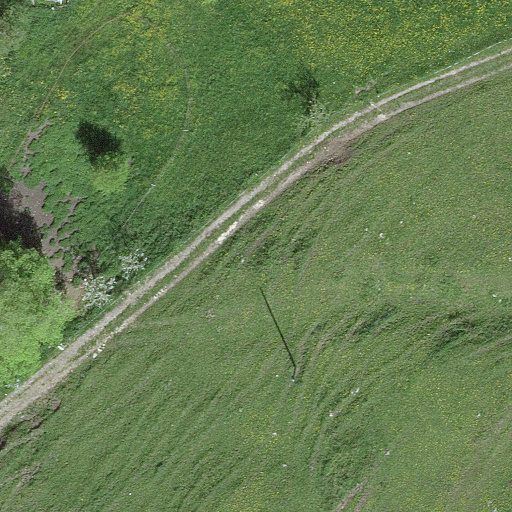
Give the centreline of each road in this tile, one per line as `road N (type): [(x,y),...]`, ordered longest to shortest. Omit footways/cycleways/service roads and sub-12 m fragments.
road 1 (track): [(511,59),(359,115),(0,413)]
road 2 (track): [(98,329),(212,326),(342,299),(511,304)]
